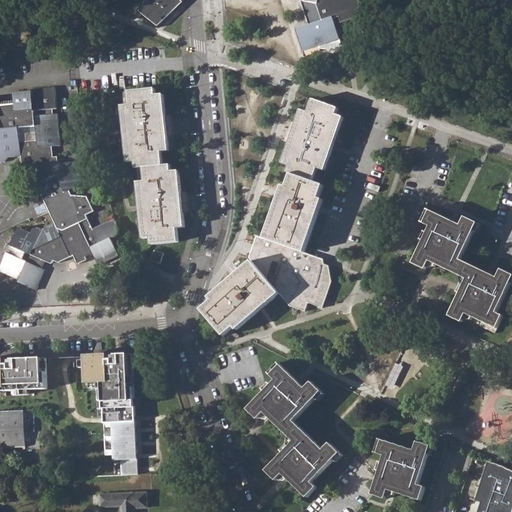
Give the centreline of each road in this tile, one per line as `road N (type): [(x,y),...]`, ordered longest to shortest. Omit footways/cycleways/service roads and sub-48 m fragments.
road 1 (residential): [(216,56),(511,149)]
road 2 (residential): [(213,225),(194,0)]
road 3 (residential): [(242,511),(183,322)]
road 4 (residential): [(0,336),(183,322)]
road 5 (unknown): [(256,231),(286,119),(262,67)]
